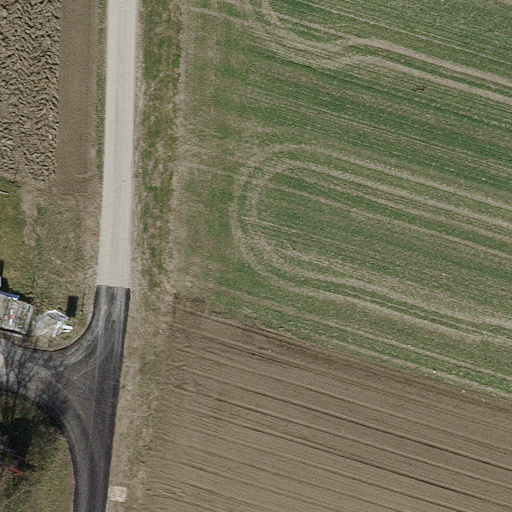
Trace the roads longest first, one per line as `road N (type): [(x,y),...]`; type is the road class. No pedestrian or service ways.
road 1 (track): [(108,384),(127,255),(134,0)]
road 2 (track): [(108,384),(85,511)]
